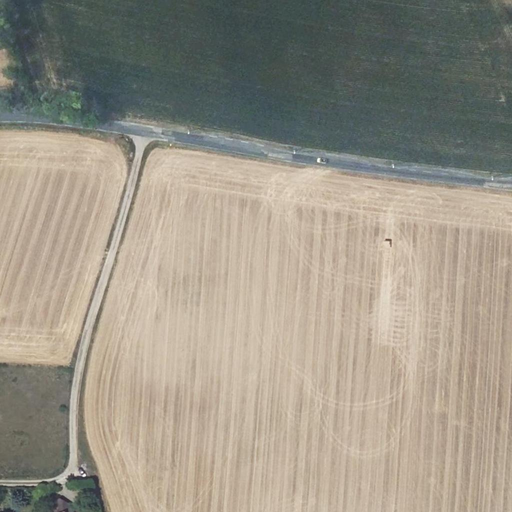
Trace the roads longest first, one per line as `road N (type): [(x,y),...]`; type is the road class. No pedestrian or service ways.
road 1 (unclassified): [(0,115),(36,113),(511,182)]
road 2 (track): [(145,129),(81,362),(71,472),(0,479)]
